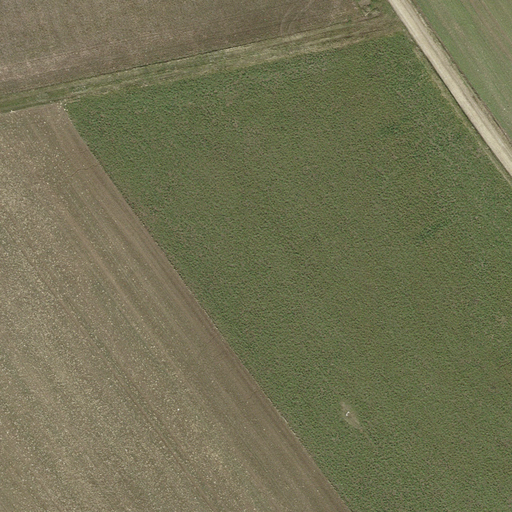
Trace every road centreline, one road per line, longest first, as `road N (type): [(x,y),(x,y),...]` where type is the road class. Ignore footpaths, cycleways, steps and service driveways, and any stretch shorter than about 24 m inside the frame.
road 1 (track): [(402,2),(204,60),(0,104)]
road 2 (track): [(511,162),(400,0)]
